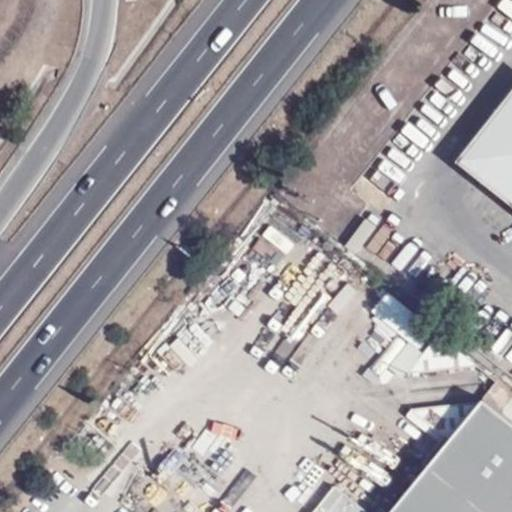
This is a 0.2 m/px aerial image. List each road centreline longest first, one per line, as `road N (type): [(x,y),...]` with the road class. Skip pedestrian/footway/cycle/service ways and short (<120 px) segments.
road 1 (motorway): [(0,402),(319,0)]
road 2 (motorway): [(246,0),(0,308)]
road 3 (motorway): [(105,0),(93,60),(0,210)]
